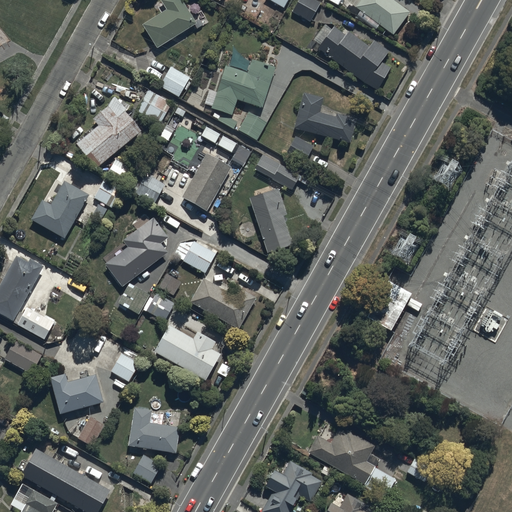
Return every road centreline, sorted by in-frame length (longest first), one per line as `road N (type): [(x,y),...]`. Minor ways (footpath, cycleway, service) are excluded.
road 1 (secondary): [(483,0),(194,511)]
road 2 (residential): [(0,186),(104,0)]
